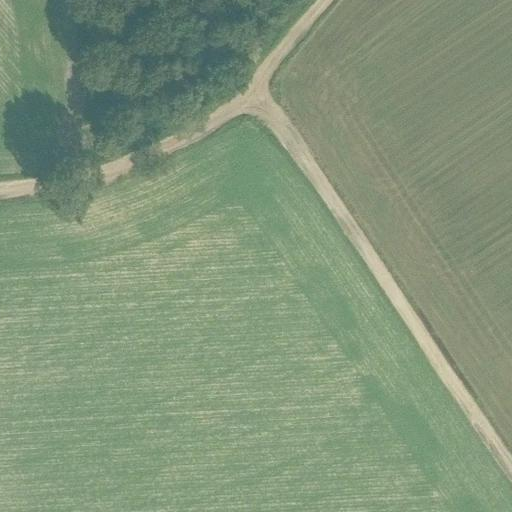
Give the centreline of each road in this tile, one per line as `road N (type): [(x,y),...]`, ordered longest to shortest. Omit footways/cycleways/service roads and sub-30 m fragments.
road 1 (track): [(246,98),(282,129),(511,471)]
road 2 (track): [(0,191),(125,165),(246,98)]
road 3 (track): [(246,98),(327,0)]
